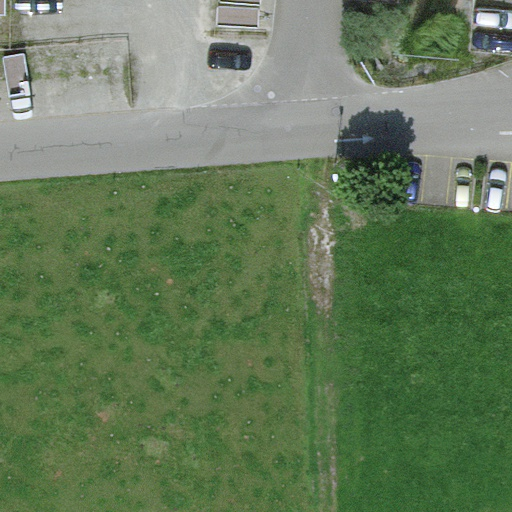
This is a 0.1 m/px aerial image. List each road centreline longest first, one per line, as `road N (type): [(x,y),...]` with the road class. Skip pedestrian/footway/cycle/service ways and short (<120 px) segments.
road 1 (track): [(323,132),(327,511)]
road 2 (residential): [(0,155),(323,132)]
road 3 (unknown): [(331,0),(323,132)]
